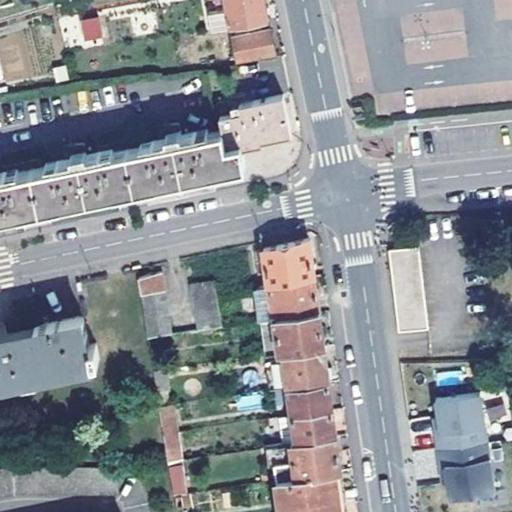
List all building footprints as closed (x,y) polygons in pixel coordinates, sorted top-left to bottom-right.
[(227,0),(230,8),(210,12),(213,28),(269,19),(265,0),(227,0)] [(511,0),(493,0),(496,18),(511,16),(511,0)] [(88,40),(104,37),(100,16),(84,19),(88,40)] [(235,57),(274,50),(270,29),(232,36),(235,57)] [(0,218),(246,166),(242,147),(269,142),(268,139),(293,132),(285,94),(234,105),(233,99),(218,102),(224,129),(185,137),(181,122),(166,126),(168,140),(89,157),(86,143),(71,145),(74,160),(0,175),(0,218)] [(268,271),(269,278),(262,279),(262,285),(313,277),(308,241),(264,249),(268,271)] [(268,271),(264,249),(256,251),(260,273),(268,271)] [(426,319),(419,258),(390,257),(396,321),(426,319)] [(148,337),(173,334),(163,272),(138,277),(148,337)] [(257,286),(263,320),(318,312),(313,277),(262,285),(257,286)] [(223,326),(215,281),(192,284),(200,330),(223,326)] [(284,351),(323,346),(318,312),(263,320),(268,353),(284,351)] [(0,380),(93,361),(84,316),(0,333),(0,380)] [(284,351),(289,386),(328,381),(323,346),(284,351)] [(167,367),(154,369),(159,405),(170,404),(168,390),(170,389),(167,367)] [(293,414),(332,408),(328,381),(289,386),(293,414)] [(427,427),(429,444),(479,437),(472,387),(427,393),(430,411),(432,426),(427,427)] [(293,414),(296,441),(336,434),(332,408),(293,414)] [(174,414),(161,416),(164,433),(177,431),(174,414)] [(177,431),(164,433),(168,460),(182,458),(177,431)] [(277,479),(335,470),(341,469),(336,434),(296,441),(291,441),(291,446),(293,460),(274,463),(277,479)] [(487,487),(479,437),(429,444),(432,462),(437,461),(440,476),(442,494),(487,487)] [(274,463),(293,460),(291,446),(273,449),(274,463)] [(188,492),(182,458),(168,460),(174,494),(188,492)] [(0,495),(17,491),(117,493),(117,467),(16,466),(0,468),(0,495)] [(277,479),(281,511),(341,511),(335,470),(277,479)] [(190,506),(188,492),(174,494),(176,508),(190,506)]
